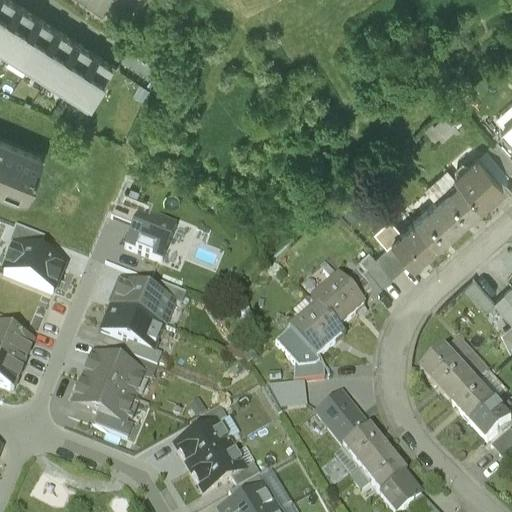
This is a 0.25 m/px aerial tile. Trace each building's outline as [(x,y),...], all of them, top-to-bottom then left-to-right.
[(14,0),(0,21),(0,46),(8,51),(33,11),(14,0)] [(0,0),(0,21),(14,0),(0,0)] [(52,24),(33,11),(8,51),(27,64),(52,24)] [(46,75),(71,36),(52,24),(27,64),(46,75)] [(90,48),(71,36),(46,75),(65,88),(90,48)] [(90,48),(65,88),(85,101),(110,61),(90,48)] [(511,113),(498,126),(511,141),(511,113)] [(511,141),(498,126),(489,134),(495,140),(511,158),(511,141)] [(0,187),(23,198),(40,157),(0,139),(0,187)] [(511,158),(495,140),(485,148),(505,171),(511,164),(511,158)] [(501,184),(476,155),(453,175),(478,204),(501,184)] [(479,205),(478,204),(453,175),(447,168),(424,188),(435,200),(456,224),(477,205),(478,206),(479,205)] [(145,199),(123,190),(110,223),(132,232),(138,217),(145,199)] [(434,242),(456,224),(435,200),(414,219),(413,218),(412,219),(413,219),(433,243),(434,244),(435,243),(434,242)] [(433,243),(413,219),(401,229),(388,215),(372,229),(385,244),(390,239),(393,243),(409,260),(411,263),(412,262),(411,261),(433,243)] [(138,217),(132,232),(123,253),(160,268),(175,232),(138,217)] [(13,252),(37,262),(44,244),(14,232),(7,250),(13,253),(13,252)] [(408,261),(409,260),(393,243),(384,251),(400,269),(400,268),(399,267),(407,260),(408,261)] [(361,262),(365,267),(374,259),(375,259),(368,251),(358,260),(361,262)] [(399,270),(400,269),(384,251),(375,259),(374,259),(390,277),(391,277),(389,275),(397,268),(399,270)] [(2,278),(52,298),(63,272),(37,262),(13,252),(13,253),(2,278)] [(390,278),(390,277),(374,259),(365,267),(379,284),(381,286),(381,285),(380,283),(388,276),(390,278)] [(361,262),(336,283),(357,306),(372,294),(356,275),(365,267),(361,262)] [(296,290),(309,306),(309,305),(310,306),(335,284),(334,283),(336,282),(322,267),(296,290)] [(379,284),(365,267),(356,275),(372,294),(372,293),(370,291),(379,284)] [(309,306),(315,313),(335,336),(361,313),(362,314),(363,313),(357,306),(336,283),(336,282),(334,283),(335,284),(310,306),(309,305),(309,306)] [(112,307),(109,313),(162,334),(172,310),(173,309),(153,301),(120,288),(117,293),(116,293),(110,307),(112,307)] [(158,290),(153,301),(173,309),(172,310),(179,313),(184,301),(158,290)] [(511,302),(510,301),(501,309),(500,308),(499,309),(511,323),(511,302)] [(162,334),(109,313),(99,337),(127,348),(152,359),(153,358),(162,334)] [(335,336),(315,313),(310,317),(313,320),(303,330),(300,326),(289,336),(288,335),(287,336),(288,337),(274,349),(293,370),(297,374),(313,373),(318,369),(314,365),(341,342),(335,336)] [(0,363),(22,373),(33,347),(0,333),(0,363)] [(152,359),(127,348),(122,360),(156,373),(160,361),(153,358),(152,359)] [(92,360),(82,385),(133,406),(142,382),(143,381),(118,371),(92,360)] [(122,360),(118,371),(143,381),(142,382),(151,385),(156,373),(122,360)] [(0,391),(13,397),(22,373),(0,363),(0,391)] [(451,409),(475,388),(456,367),(457,367),(456,366),(431,388),(432,389),(433,388),(451,409)] [(292,387),(323,385),(322,371),(320,371),(318,369),(313,373),(297,374),(293,370),(292,387)] [(72,410),(98,421),(123,431),(123,429),(133,406),(82,385),(72,410)] [(495,410),(475,388),(451,409),(471,431),(470,431),(471,432),(487,449),(511,427),(495,409),(495,410)] [(314,419),(342,454),(367,435),(339,400),(314,419)] [(196,424),(202,434),(215,427),(216,428),(234,418),(227,406),(196,424)] [(123,429),(123,431),(98,421),(93,432),(126,445),(131,433),(123,429)] [(174,451),(188,475),(229,451),(216,428),(215,427),(202,434),(174,451)] [(367,435),(342,454),(340,455),(341,457),(342,456),(360,479),(385,459),(367,436),(368,436),(367,435)] [(511,437),(510,435),(491,451),(492,452),(494,450),(501,459),(511,449),(511,437)] [(511,449),(501,459),(509,468),(507,469),(508,470),(511,466),(511,449)] [(188,475),(202,499),(230,482),(243,475),(243,474),(229,451),(188,475)] [(402,482),(385,459),(360,479),(377,501),(376,502),(377,503),(378,502),(385,511),(407,511),(409,511),(419,503),(403,482),(404,482),(403,481),(402,482)] [(243,475),(230,482),(237,493),(267,475),(260,464),(243,474),(243,475)] [(273,511),(262,492),(227,511),(273,511)] [(427,511),(419,503),(409,511),(410,511),(427,511)]
